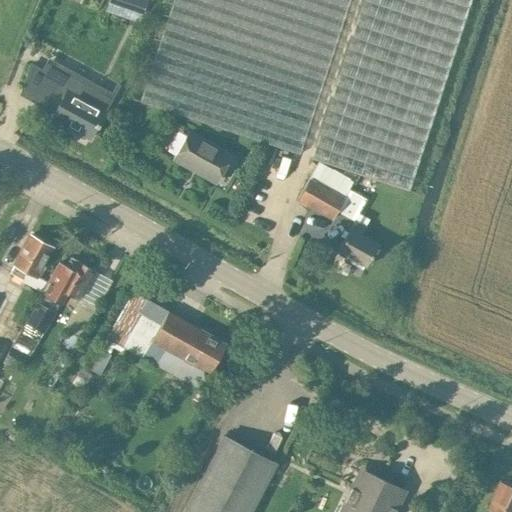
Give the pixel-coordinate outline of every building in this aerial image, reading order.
[(299,152),(348,0),(171,0),(139,100),(299,152)] [(413,176),(470,0),(363,0),(312,156),(411,187),(415,177),(413,176)] [(29,64),(22,87),(57,106),(51,117),(89,138),(95,127),(97,128),(99,125),(97,124),(103,112),(112,97),(59,68),(54,78),(29,64)] [(214,183),(229,156),(187,133),(172,159),(214,183)] [(366,200),(348,190),(352,183),(343,177),(318,163),(297,199),(332,219),(337,211),(354,221),(366,200)] [(377,245),(360,235),(365,227),(354,221),(337,250),(365,266),(377,245)] [(15,264),(10,272),(21,279),(26,270),(36,276),(51,247),(30,236),(15,264)] [(36,302),(25,322),(39,329),(50,309),(55,311),(60,302),(66,292),(78,298),(93,271),(93,270),(77,262),(76,263),(69,259),(65,267),(58,262),(36,302)] [(225,343),(132,291),(98,349),(92,346),(82,365),(100,375),(110,355),(108,354),(112,347),(121,352),(123,348),(141,357),(200,389),(225,343)] [(90,320),(71,310),(62,327),(68,330),(60,345),(73,352),(90,320)] [(24,355),(9,348),(2,360),(3,362),(17,369),(24,355)] [(111,406),(105,418),(112,422),(119,411),(111,406)] [(250,511),(276,464),(223,436),(182,511),(250,511)] [(362,473),(342,511),(390,511),(401,491),(362,473)] [(485,509),(483,511),(511,511),(511,483),(506,481),(502,483),(500,482),(487,510),(485,509)]
